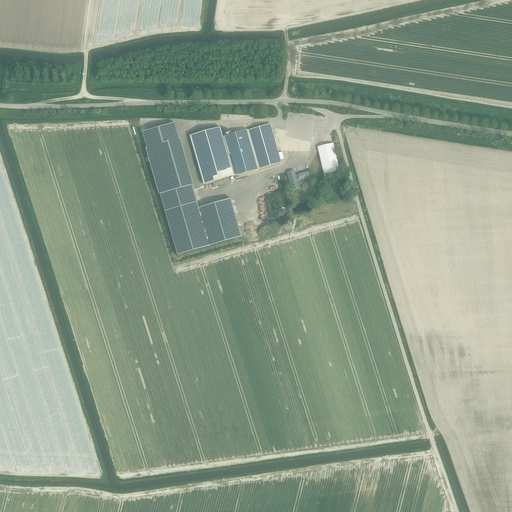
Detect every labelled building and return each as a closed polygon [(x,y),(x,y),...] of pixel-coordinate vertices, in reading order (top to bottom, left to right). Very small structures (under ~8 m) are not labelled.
[(259,169),(281,163),(279,158),(283,157),(282,152),(278,153),(270,124),(247,131),(247,130),(222,137),(220,127),(190,135),(204,185),(259,169)] [(175,130),(137,140),(156,211),(194,200),(175,130)] [(324,177),(340,173),(333,144),(317,147),(324,177)] [(287,173),(292,190),(299,189),(296,180),(299,179),(299,180),(309,177),(308,172),(297,175),(298,175),(295,176),(293,171),(287,173)] [(224,184),(219,185),(220,187),(225,186),(225,185),(231,184),(229,179),(223,181),(224,184)] [(337,191),(339,191),(336,181),(331,182),(332,186),(329,187),(331,193),(334,192),(334,193),(334,192),(335,194),(338,193),(337,191)] [(335,209),(334,203),(322,205),(323,211),(335,209)] [(211,211),(160,225),(172,266),(223,252),(211,211)]
